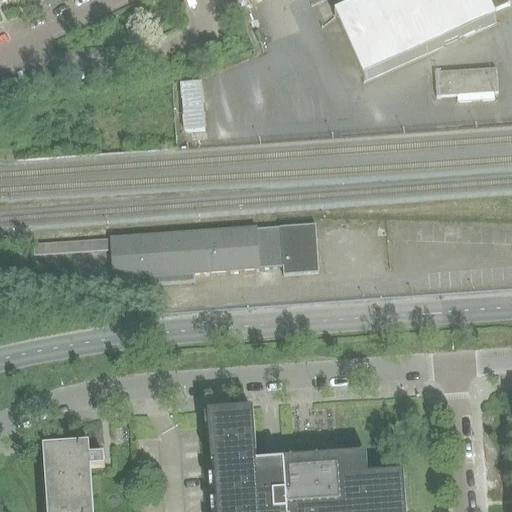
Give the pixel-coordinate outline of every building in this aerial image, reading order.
[(507,98),(506,69),(440,71),(441,100),(507,98)] [(195,131),(218,130),(216,81),(193,82),(195,131)] [(114,282),(195,276),(229,274),(229,276),(238,275),(238,273),(283,270),(283,278),(319,276),(316,227),(111,242),(114,282)] [(33,247),(34,259),(111,253),(110,242),(33,247)] [(195,276),(114,282),(114,290),(195,285),(195,276)] [(410,511),(407,475),(397,476),(397,478),(371,480),(369,456),(359,457),(359,459),(348,460),(347,455),(337,455),(337,460),(297,463),(297,462),(286,463),(286,467),(259,469),(255,416),(241,417),(241,414),(212,416),(213,431),(211,431),(214,468),(216,468),(219,511),(410,511)] [(93,511),(90,471),(104,470),(104,459),(89,460),(88,448),(44,451),(48,511),(93,511)]
